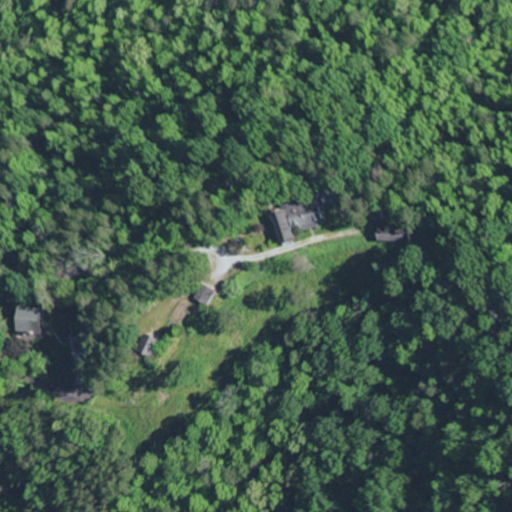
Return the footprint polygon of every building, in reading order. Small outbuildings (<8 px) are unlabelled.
[(274,214),(280,246),(296,243),(294,233),(328,226),(322,199),(288,205),(290,211),(274,214)] [(411,229),(383,226),(381,242),(409,245),(411,229)] [(202,307),(211,292),(198,285),(189,300),(202,307)] [(52,338),(60,314),(34,306),(27,330),(52,338)] [(153,341),(138,335),(130,354),(145,360),(153,341)]
